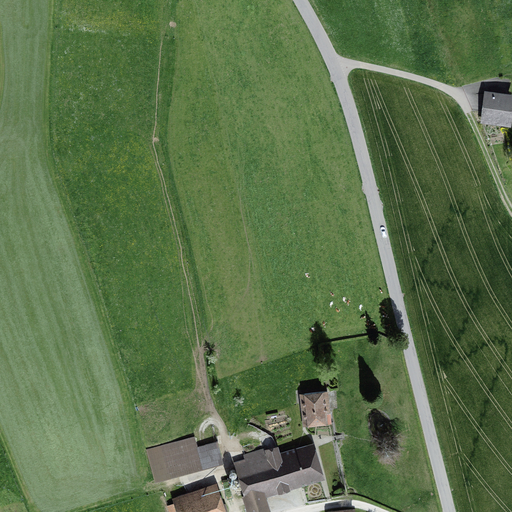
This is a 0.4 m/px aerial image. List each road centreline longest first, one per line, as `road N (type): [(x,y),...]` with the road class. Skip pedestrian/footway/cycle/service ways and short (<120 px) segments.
road 1 (tertiary): [(301,0),(351,114),(450,511)]
road 2 (track): [(511,210),(458,96),(363,65),(334,66)]
